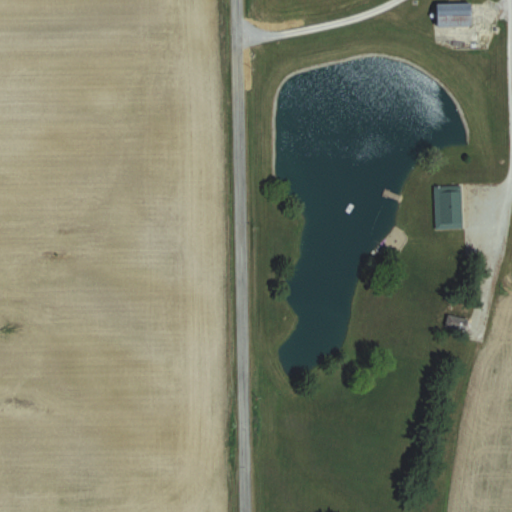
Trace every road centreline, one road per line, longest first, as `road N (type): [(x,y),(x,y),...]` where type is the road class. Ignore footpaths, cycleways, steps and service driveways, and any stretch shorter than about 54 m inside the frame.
road 1 (residential): [(246,511),(237,0)]
road 2 (residential): [(238,36),(399,0)]
